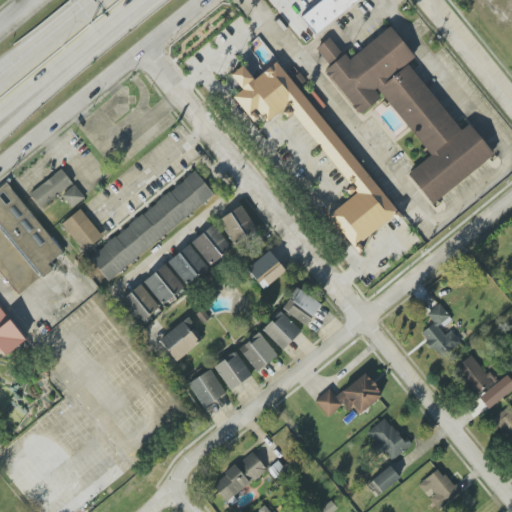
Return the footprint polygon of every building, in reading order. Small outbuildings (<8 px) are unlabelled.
[(356,0),(315,34),(301,17),(321,0),(356,0)] [(315,48),(329,66),(323,70),(358,115),(380,97),(374,90),(376,88),(430,155),(407,174),(432,204),(493,154),(468,124),(460,130),(408,64),(414,58),(388,27),(349,59),(345,54),(342,55),(329,37),(315,48)] [(232,97),(242,89),(230,75),(242,65),(253,79),(276,62),(402,217),(398,221),(393,215),(353,247),(328,216),(356,192),(286,105),(266,121),(257,110),(254,112),(257,118),(253,122),(232,97)] [(27,194),(39,209),(72,183),(60,168),(27,194)] [(213,194),(108,280),(89,258),(194,171),(198,175),(213,194)] [(18,294),(0,272),(0,187),(6,182),(64,254),(18,294)] [(62,195),(74,185),(84,197),(71,208),(62,195)] [(235,246),(257,231),(241,205),(218,220),(235,246)] [(61,224),(79,209),(103,237),(83,253),(61,224)] [(191,242),(210,266),(232,249),(212,225),(191,242)] [(167,261),(185,286),(208,269),(190,244),(167,261)] [(247,268),(261,289),(285,272),(270,251),(247,268)] [(162,305),(183,288),(164,264),(143,282),(162,305)] [(139,325),(159,307),(140,284),(119,302),(139,325)] [(320,303),(295,288),(282,311),(307,326),(320,303)] [(442,359),(461,343),(451,330),(445,335),(439,329),(451,319),(439,304),(426,314),(433,323),(420,334),(442,359)] [(0,350),(5,356),(25,341),(0,307),(0,350)] [(262,329),(282,350),(301,332),(280,311),(262,329)] [(194,325),(188,317),(159,340),(176,362),(200,342),(190,329),(194,325)] [(277,355),(258,332),(238,349),(256,372),(277,355)] [(213,367),(230,390),(251,375),(235,351),(213,367)] [(455,367),(475,396),(492,383),(472,355),(455,367)] [(225,393),(210,369),(187,384),(203,408),(225,393)] [(335,396),(330,389),(315,401),(327,417),(342,405),(347,412),(353,408),(358,415),(382,396),(365,373),(335,396)] [(511,444),(511,410),(508,406),(490,421),(511,445),(511,444)] [(409,447),(387,417),(367,432),(376,444),(372,447),(377,455),(383,450),(391,460),(409,447)] [(211,484),(225,502),(266,470),(252,452),(211,484)] [(399,478),(389,466),(368,484),(378,496),(399,478)] [(428,499),(439,511),(459,493),(438,468),(420,484),(431,497),(428,499)]
